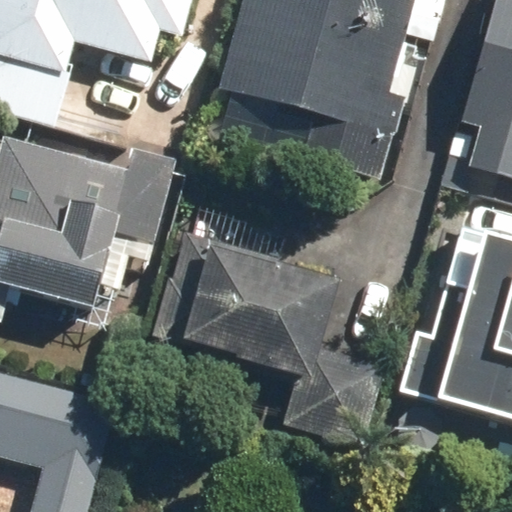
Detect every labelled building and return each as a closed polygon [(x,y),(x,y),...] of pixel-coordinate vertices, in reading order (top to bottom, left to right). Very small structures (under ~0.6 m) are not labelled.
[(0,0),(0,105),(65,124),(86,49),(150,67),(159,35),(182,41),(193,0),(0,0)] [(249,0),(215,141),(398,186),(443,0),(249,0)] [(511,0),(488,0),(454,180),(511,191),(511,0)] [(0,139),(0,324),(78,346),(81,333),(104,340),(116,294),(126,297),(134,268),(141,270),(165,180),(1,136),(0,139)] [(450,265),(425,259),(392,395),(511,423),(511,236),(460,224),(450,265)] [(186,238),(176,281),(164,278),(149,340),(288,373),(275,427),(373,451),(386,396),(359,390),(367,357),(330,348),(348,276),(186,238)] [(0,375),(0,456),(43,466),(32,511),(93,511),(118,403),(0,375)]
